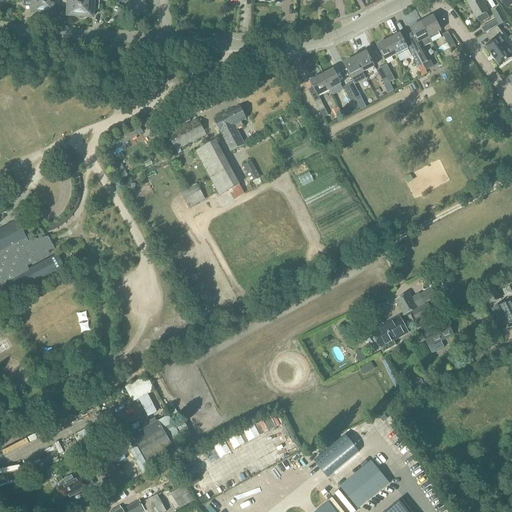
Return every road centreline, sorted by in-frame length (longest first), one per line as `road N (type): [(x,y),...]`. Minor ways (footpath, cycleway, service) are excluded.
road 1 (residential): [(165,40),(312,46),(408,0)]
road 2 (track): [(163,390),(148,367),(0,444)]
road 3 (track): [(139,318),(145,252),(84,147)]
road 4 (track): [(290,49),(326,133),(404,94)]
road 5 (track): [(511,178),(384,246),(396,277)]
road 6 (residential): [(0,28),(165,40)]
road 7 (residential): [(439,0),(511,101)]
